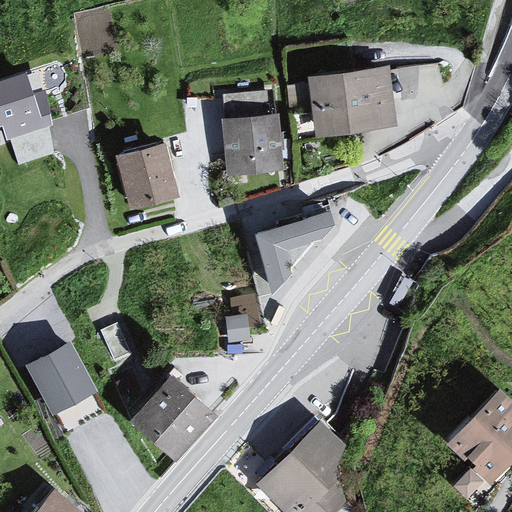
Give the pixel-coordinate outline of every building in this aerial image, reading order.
[(386,64),(299,76),(306,131),(312,130),(313,139),(394,128),(386,64)] [(52,122),(43,94),(32,98),(25,76),(0,84),(0,125),(5,123),(9,136),(52,122)] [(220,88),(221,110),(277,107),(276,85),(220,88)] [(271,116),(216,120),(222,177),(278,172),(271,116)] [(160,143),(115,154),(128,209),(173,198),(160,143)] [(321,213),(248,232),(267,293),(283,273),(279,249),(315,239),(327,225),(321,213)] [(226,309),(227,331),(249,330),(248,309),(226,309)] [(71,342),(27,366),(53,414),(97,390),(71,342)] [(211,416),(163,375),(124,419),(169,461),(211,416)] [(511,402),(501,392),(453,443),(477,465),(458,485),(469,495),(485,478),(491,484),(511,461),(511,402)] [(315,420),(252,481),(281,511),(330,511),(345,499),(331,469),(342,445),(315,420)] [(74,511),(48,487),(27,511),(74,511)]
